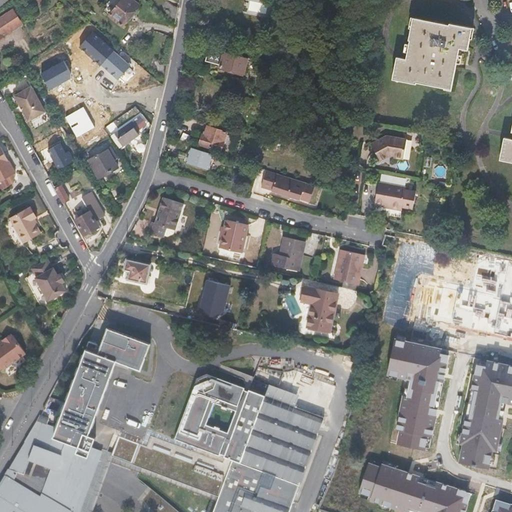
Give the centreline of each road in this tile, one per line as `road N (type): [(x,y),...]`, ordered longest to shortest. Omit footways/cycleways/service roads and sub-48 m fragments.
road 1 (residential): [(96,275),(149,169),(187,0)]
road 2 (unclassified): [(511,349),(473,348),(461,365),(442,450),(451,467),(511,491)]
road 3 (residential): [(0,106),(96,275)]
road 4 (residential): [(16,418),(96,275)]
road 5 (unknown): [(181,365),(125,394),(98,462)]
road 6 (unknown): [(383,230),(511,257)]
